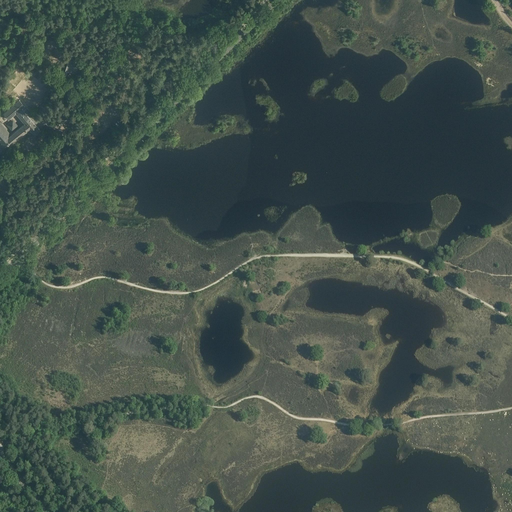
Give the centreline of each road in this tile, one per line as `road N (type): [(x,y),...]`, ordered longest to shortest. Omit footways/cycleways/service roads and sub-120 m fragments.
road 1 (tertiary): [(0,277),(277,0)]
road 2 (track): [(0,9),(250,26)]
